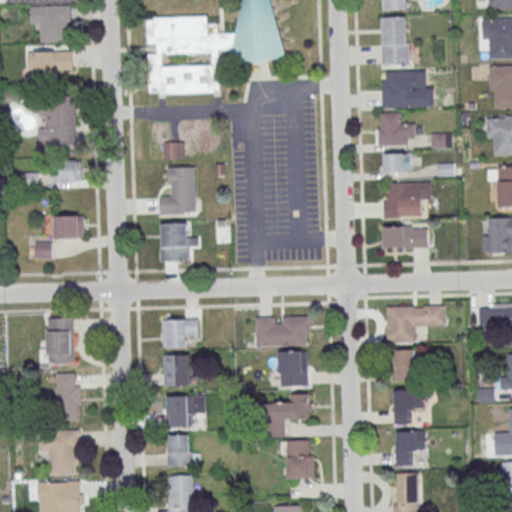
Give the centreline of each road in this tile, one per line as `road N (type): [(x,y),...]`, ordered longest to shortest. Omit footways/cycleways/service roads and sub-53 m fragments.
road 1 (residential): [(350,511),(334,0)]
road 2 (residential): [(123,511),(108,0)]
road 3 (residential): [(511,279),(0,294)]
